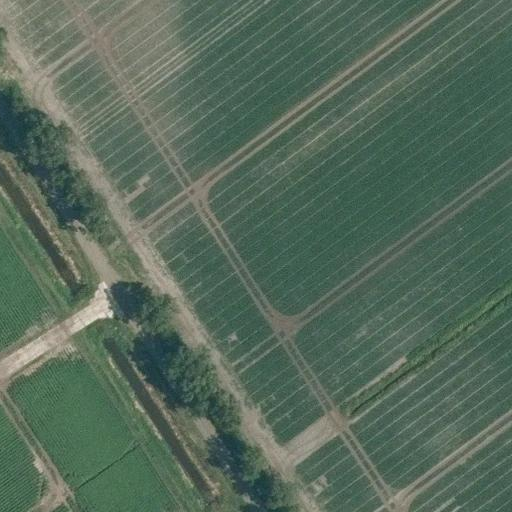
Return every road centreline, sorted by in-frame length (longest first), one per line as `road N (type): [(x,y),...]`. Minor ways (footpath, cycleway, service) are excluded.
road 1 (unclassified): [(254,511),(0,116)]
road 2 (track): [(116,297),(0,374)]
